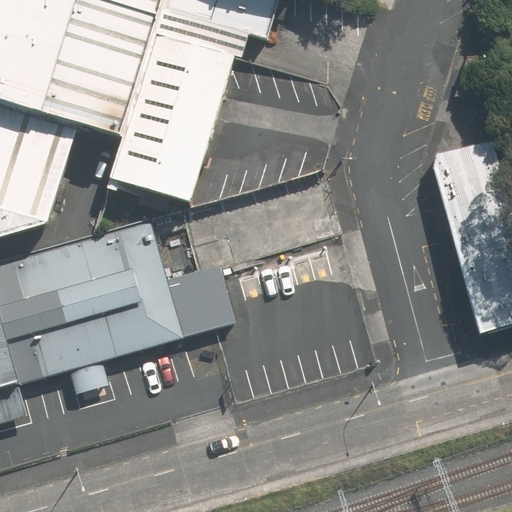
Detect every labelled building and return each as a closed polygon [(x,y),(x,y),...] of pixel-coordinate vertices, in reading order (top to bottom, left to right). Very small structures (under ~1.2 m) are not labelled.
[(0,0),(0,102),(123,138),(163,0),(0,0)] [(110,184),(193,208),(235,64),(245,67),(252,41),(271,46),(284,0),(163,0),(123,138),(110,184)] [(468,58),(456,99),(477,95),(491,54),(468,58)] [(0,241),(53,227),(82,131),(0,105),(0,241)] [(511,327),(511,206),(493,142),(439,157),(434,172),(481,338),(511,327)] [(0,313),(20,386),(237,326),(222,267),(170,282),(152,221),(0,264),(0,313)] [(0,427),(26,420),(0,324),(0,427)]
